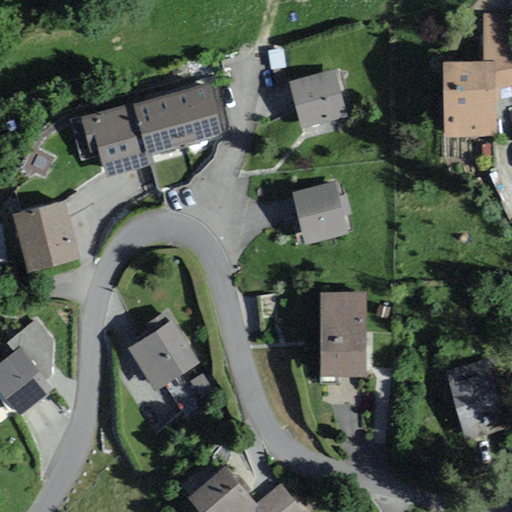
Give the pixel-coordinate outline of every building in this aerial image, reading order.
[(511,73),(511,3),(489,3),(487,49),(444,47),(441,122),(499,125),(501,73),(511,73)] [(350,111),(337,64),(291,77),(304,123),(350,111)] [(222,133),(211,88),(134,106),(85,118),(92,146),(100,144),(107,173),(145,164),(142,152),(222,133)] [(349,230),(338,175),(294,184),(306,238),(349,230)] [(80,245),(64,187),(14,200),(29,259),(80,245)] [(363,369),(367,287),(320,286),(317,367),(363,369)] [(198,359),(170,316),(125,345),(153,388),(198,359)] [(49,394),(16,351),(0,362),(0,396),(16,418),(49,394)] [(502,427),(486,359),(449,368),(465,436),(502,427)] [(255,504),(224,468),(187,499),(198,511),(304,511),(307,510),(283,481),(255,504)]
